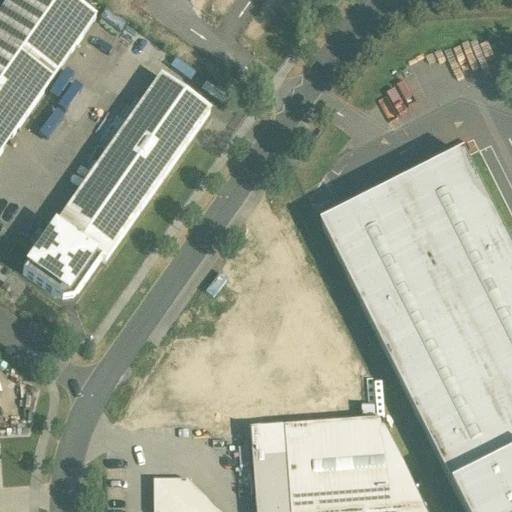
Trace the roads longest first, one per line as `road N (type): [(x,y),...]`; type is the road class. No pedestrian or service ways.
road 1 (unclassified): [(96,395),(343,42),(393,0)]
road 2 (unknown): [(0,203),(84,101)]
road 3 (unclassified): [(65,511),(78,431),(96,395)]
